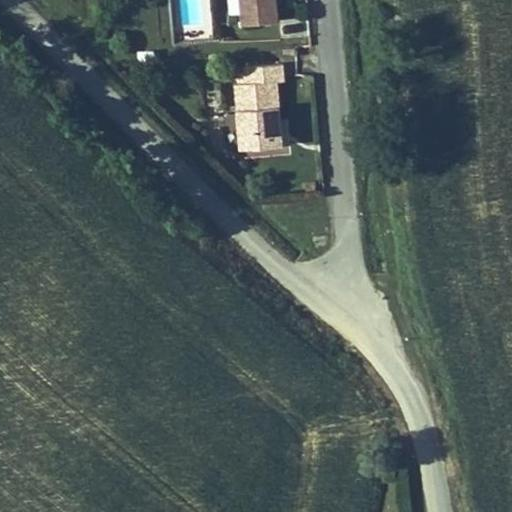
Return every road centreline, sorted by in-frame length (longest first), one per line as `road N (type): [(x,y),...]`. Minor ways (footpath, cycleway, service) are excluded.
road 1 (residential): [(17,0),(331,307)]
road 2 (residential): [(331,307),(345,285),(348,231),(324,0)]
road 3 (residential): [(331,307),(397,375),(433,432),(454,511)]
